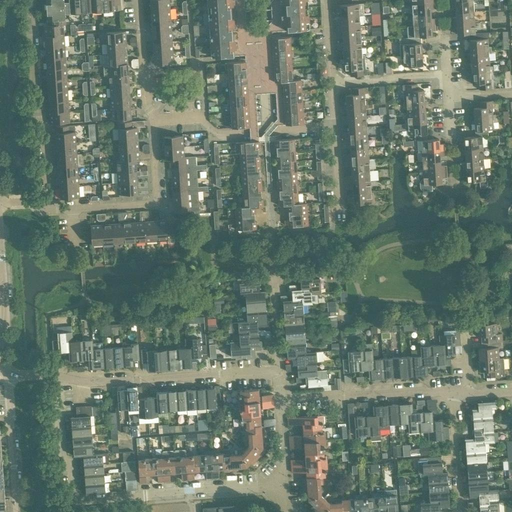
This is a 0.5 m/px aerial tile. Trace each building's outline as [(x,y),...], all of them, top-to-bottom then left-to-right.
[(46,0),(47,20),(52,19),(65,18),(64,0),(46,0)] [(81,12),(79,0),(69,0),(70,13),(81,12)] [(92,12),(91,0),(79,0),(81,12),(92,12)] [(102,11),(101,0),(91,0),(92,12),(102,11)] [(120,5),(119,0),(101,0),(102,11),(114,10),(113,5),(120,5)] [(150,0),(151,9),(170,8),(169,0),(150,0)] [(477,1),(476,0),(468,0),(449,1),(449,7),(455,7),(456,11),(474,10),(473,1),(477,1)] [(224,12),(223,1),(207,2),(208,13),(224,12)] [(491,9),(491,17),(504,17),(504,1),(499,1),(499,9),(491,9)] [(341,11),(341,16),(363,14),(363,13),(359,13),(359,3),(335,5),(335,11),(341,11)] [(378,3),(371,3),(371,15),(379,14),(378,3)] [(436,9),(436,3),(408,4),(408,5),(412,5),(413,15),(431,14),(430,9),(436,9)] [(309,18),(308,7),(292,8),(293,19),(309,18)] [(170,19),(170,8),(151,9),(151,20),(170,19)] [(474,20),(474,10),(456,11),(456,17),(450,17),(450,23),(478,21),(478,20),(474,20)] [(224,23),(224,12),(208,13),(209,24),(224,23)] [(363,15),(363,14),(341,16),(341,20),(336,21),(336,27),(360,25),(359,15),(363,15)] [(379,14),(371,15),(372,25),(380,24),(379,14)] [(413,15),(413,26),(437,24),(437,18),(431,19),(431,14),(413,15)] [(66,24),(65,18),(52,19),(52,25),(44,25),(45,37),(64,36),(63,24),(66,24)] [(309,29),(309,18),(293,19),(294,30),(309,29)] [(171,30),(170,19),(151,20),(152,31),(171,30)] [(478,22),(478,21),(450,23),(451,29),(457,29),(457,34),(468,33),(475,33),(474,22),(478,22)] [(225,34),(224,23),(209,24),(209,35),(225,34)] [(413,26),(407,26),(408,37),(410,37),(414,37),(421,37),(432,36),(432,30),(438,30),(437,24),(413,26)] [(361,35),(360,25),(336,27),(336,33),(342,33),(342,37),(364,36),(364,35),(361,35)] [(172,41),(171,30),(152,31),(153,42),(172,41)] [(106,32),(107,44),(126,42),(125,31),(106,32)] [(487,32),(475,33),(468,33),(470,50),(491,49),(491,46),(488,46),(487,32)] [(226,45),(225,34),(209,35),(210,46),(226,45)] [(64,46),(64,36),(45,37),(46,47),(64,46)] [(272,37),(273,48),(291,47),(290,39),(293,39),(292,36),(272,37)] [(364,37),(364,36),(342,37),(343,42),(337,43),(337,49),(343,49),(343,48),(361,47),(361,37),(364,37)] [(422,54),(421,37),(414,37),(410,37),(408,37),(399,38),(400,55),(422,54)] [(172,52),(172,41),(153,42),(153,53),(172,52)] [(127,53),(126,42),(107,44),(108,54),(127,53)] [(226,56),(226,45),(210,46),(211,57),(226,56)] [(65,57),(64,46),(46,47),(46,58),(65,57)] [(291,56),(291,47),(273,48),(273,59),(294,58),(293,55),(291,56)] [(362,55),(361,47),(343,48),(343,49),(344,59),(364,57),(364,54),(362,55)] [(491,53),(491,49),(470,50),(470,62),(471,62),(471,61),(489,60),(489,53),(491,53)] [(173,62),(172,52),(153,53),(154,64),(173,62)] [(127,64),(127,53),(108,54),(108,65),(127,64)] [(422,65),(422,54),(400,55),(400,58),(403,58),(404,66),(422,65)] [(66,68),(65,57),(46,58),(47,69),(66,68)] [(365,68),(364,57),(344,59),(344,70),(350,70),(351,76),(369,75),(369,68),(365,68)] [(294,60),(294,58),(273,59),(274,70),(292,69),(291,60),(294,60)] [(489,65),(489,60),(471,61),(471,62),(472,72),(492,70),(492,65),(489,65)] [(227,65),(228,73),(246,72),(245,61),(225,62),(225,65),(227,65)] [(127,64),(108,65),(103,65),(104,76),(109,76),(128,75),(127,64)] [(67,79),(66,68),(47,69),(48,80),(67,79)] [(292,69),(274,70),(275,81),(283,81),(283,80),(295,80),(295,79),(295,77),(292,77),(292,69)] [(492,70),(472,72),(472,84),(479,83),(479,89),(493,88),(493,76),(492,70)] [(247,83),(246,72),(228,73),(228,81),(226,82),(226,84),(247,83)] [(129,86),(128,75),(109,76),(110,87),(129,86)] [(283,81),(283,91),(301,90),(301,81),(303,81),(303,78),(295,79),(295,80),(283,80),(283,81)] [(67,90),(67,79),(48,80),(48,91),(67,90)] [(247,93),(247,83),(226,84),(226,86),(229,86),(229,95),(247,93)] [(402,84),(403,102),(424,101),(423,89),(417,89),(417,83),(402,84)] [(129,97),(129,86),(110,87),(110,98),(129,97)] [(346,94),(346,106),(368,104),(368,101),(365,101),(364,93),(367,93),(367,87),(352,87),(352,93),(346,94)] [(68,100),(67,90),(48,91),(49,102),(68,100)] [(302,98),(301,90),(283,91),(284,102),(304,100),(304,98),(302,98)] [(248,104),(247,93),(229,95),(230,103),(227,103),(227,106),(248,104)] [(130,108),(129,97),(110,98),(111,109),(130,108)] [(69,111),(68,100),(49,102),(50,112),(69,111)] [(304,103),(304,100),(284,102),(285,112),(303,111),(302,103),(304,103)] [(473,107),(474,118),(495,117),(495,114),(492,114),(491,106),(494,106),(494,100),(480,101),(480,107),(473,107)] [(424,111),(424,101),(403,102),(404,107),(406,107),(407,112),(424,111)] [(249,115),(248,104),(227,106),(228,108),(230,108),(231,116),(249,115)] [(368,107),(368,104),(346,106),(347,116),(365,115),(365,108),(368,107)] [(131,118),(130,108),(111,109),(112,119),(131,118)] [(69,122),(69,111),(50,112),(50,123),(69,122)] [(303,120),(303,111),(285,112),(285,124),(306,123),(306,120),(303,120)] [(425,111),(424,111),(407,112),(407,120),(404,120),(404,123),(425,122),(425,111)] [(250,126),(249,115),(231,116),(231,124),(229,125),(229,128),(250,126)] [(366,124),(365,115),(347,116),(342,116),(342,122),(348,122),(348,126),(370,125),(370,124),(366,124)] [(495,120),(495,117),(474,118),(475,136),(482,136),(487,135),(487,129),(493,129),(492,121),(495,120)] [(117,122),(119,140),(137,139),(137,127),(131,127),(131,121),(117,122)] [(426,139),(425,122),(404,123),(405,127),(407,126),(408,134),(414,134),(414,140),(421,140),(426,139)] [(56,126),(57,144),(76,143),(75,125),(56,126)] [(370,126),(370,125),(348,126),(349,132),(343,132),(343,138),(367,136),(366,127),(370,126)] [(163,136),(164,147),(183,146),(182,135),(163,136)] [(368,147),(367,136),(343,138),(343,144),(349,144),(350,149),(371,147),(371,146),(368,147)] [(475,136),(463,137),(464,142),(458,142),(458,148),(482,147),(482,136),(475,136)] [(276,147),(276,151),(295,150),(294,138),(274,140),(275,147),(276,147)] [(431,139),(426,139),(421,140),(421,150),(417,150),(417,151),(445,149),(445,144),(439,144),(439,138),(431,139)] [(138,149),(137,139),(119,140),(119,151),(138,149)] [(239,142),(240,153),(258,152),(258,148),(259,148),(258,141),(239,142)] [(76,153),(76,143),(57,144),(57,154),(76,153)] [(184,157),(183,146),(164,147),(165,159),(166,159),(171,158),(171,157),(184,157)] [(371,148),(371,147),(350,149),(350,153),(344,154),(344,160),(368,158),(368,149),(371,148)] [(482,147),(458,148),(458,154),(464,154),(465,159),(483,158),(482,148),(482,147)] [(139,160),(138,149),(119,151),(120,160),(120,161),(135,160),(135,161),(139,160)] [(445,156),(445,149),(417,151),(418,152),(421,152),(422,161),(440,160),(439,156),(445,156)] [(295,161),(295,150),(276,151),(276,155),(275,155),(276,162),(295,161)] [(258,156),(258,152),(240,153),(240,164),(260,163),(259,156),(258,156)] [(82,153),(76,153),(57,154),(58,165),(77,164),(82,164),(82,153)] [(195,156),(184,157),(171,157),(171,158),(171,168),(196,167),(196,164),(195,156)] [(369,168),(368,158),(344,160),(345,166),(351,165),(351,170),(372,169),(372,168),(369,168)] [(459,170),(487,168),(487,167),(484,167),(483,158),(465,159),(465,164),(459,164),(459,170)] [(136,171),(135,161),(135,160),(120,161),(120,160),(116,161),(117,172),(136,171)] [(440,165),(440,160),(422,161),(422,171),(419,171),(419,172),(446,171),(446,165),(440,165)] [(296,171),(295,161),(276,162),(276,169),(277,169),(277,172),(296,171)] [(260,169),(260,163),(240,164),(241,175),(260,174),(259,170),(260,169)] [(78,175),(77,164),(58,165),(59,176),(78,175)] [(196,167),(171,168),(172,179),(197,178),(196,169),(196,167)] [(487,169),(487,168),(459,170),(460,176),(466,176),(466,181),(479,180),(479,188),(480,187),(484,186),(486,185),(486,181),(484,180),(484,170),(487,169)] [(372,170),(372,169),(351,170),(351,175),(345,176),(346,181),(369,180),(369,170),(372,170)] [(136,171),(117,172),(118,183),(137,182),(136,176),(147,175),(147,170),(140,171),(136,171)] [(317,170),(310,170),(311,174),(312,176),(317,176),(317,179),(321,178),(321,170),(317,170)] [(297,182),(296,171),(277,172),(278,176),(277,176),(277,177),(277,183),(297,182)] [(446,171),(419,172),(419,174),(422,174),(423,179),(421,180),(420,182),(420,188),(421,190),(424,191),(432,190),(431,183),(441,183),(441,178),(447,177),(446,171)] [(260,178),(260,174),(241,175),(242,185),(261,184),(261,177),(260,178)] [(78,186),(78,175),(59,176),(59,187),(78,186)] [(197,186),(197,178),(172,179),(173,190),(198,189),(197,186)] [(370,190),(369,180),(346,181),(346,188),(352,187),(352,192),(374,190),(374,189),(370,190)] [(137,193),(137,182),(118,183),(118,194),(137,193)] [(297,193),(297,182),(277,183),(278,190),(279,194),(297,193)] [(262,191),(261,184),(242,185),(242,196),(261,195),(261,191),(262,191)] [(79,196),(78,186),(59,187),(60,198),(79,196)] [(198,189),(173,190),(173,201),(198,200),(198,191),(198,189)] [(374,191),(374,190),(352,192),(353,197),(347,197),(347,204),(371,202),(370,192),(374,191)] [(297,193),(279,194),(279,198),(278,198),(279,205),(287,205),(287,204),(298,204),(298,203),(297,193)] [(261,199),(261,195),(242,196),(243,206),(235,207),(235,208),(263,206),(262,199),(261,199)] [(199,215),(198,200),(173,201),(174,212),(194,211),(194,216),(199,215)] [(306,202),(298,203),(298,204),(287,204),(287,205),(287,211),(288,211),(288,215),(307,214),(306,202)] [(263,206),(235,208),(236,218),(254,217),(254,213),(255,213),(254,207),(263,206)] [(143,211),(139,211),(140,222),(134,222),(135,241),(145,241),(144,221),(144,218),(143,211)] [(122,212),(117,212),(118,223),(112,224),(113,242),(124,242),(123,223),(122,219),(122,212)] [(307,225),(307,214),(288,215),(288,219),(288,226),(307,225)] [(254,221),(254,217),(236,218),(236,230),(256,228),(255,221),(254,221)] [(166,220),(155,221),(157,240),(167,239),(167,243),(174,242),(173,223),(167,224),(166,220)] [(157,240),(155,221),(144,221),(145,241),(157,240)] [(135,241),(134,222),(123,223),(124,242),(135,241)] [(102,243),(101,224),(90,225),(91,244),(92,244),(102,243)] [(113,242),(112,224),(101,224),(102,243),(113,242)] [(300,279),(301,289),(311,288),(311,293),(320,292),(319,278),(312,278),(312,273),(297,274),(298,280),(300,279)] [(240,293),(245,292),(259,291),(259,282),(244,283),(244,278),(237,278),(237,283),(239,283),(240,293)] [(311,288),(301,289),(296,289),(296,284),(289,285),(289,290),(292,290),(293,300),(302,299),(302,303),(312,303),(311,293),(311,288)] [(267,291),(259,291),(245,292),(246,302),(265,301),(264,295),(267,295),(267,291)] [(302,299),(293,300),(288,300),(288,295),(280,296),(281,305),(284,305),(284,310),(294,309),(294,314),(303,313),(302,303),(302,299)] [(265,306),(265,301),(246,302),(246,312),(268,310),(268,306),(265,306)] [(304,323),(303,313),(294,314),(294,309),(284,310),(285,321),(282,321),(283,325),(304,323)] [(268,314),(268,310),(246,312),(247,321),(257,321),(257,326),(267,325),(266,314),(268,314)] [(257,330),(257,326),(257,321),(247,321),(230,323),(230,332),(238,332),(248,331),(249,336),(257,335),(257,334),(260,334),(260,335),(265,335),(265,337),(269,337),(269,330),(265,331),(264,329),(257,330)] [(305,333),(304,323),(283,325),(283,329),(285,329),(286,334),(305,333)] [(481,335),(482,342),(502,340),(502,333),(498,334),(497,323),(477,324),(477,336),(481,335)] [(118,324),(110,325),(110,331),(111,335),(119,334),(118,324)] [(248,331),(238,332),(239,341),(240,346),(249,345),(254,345),(254,350),(261,349),(260,341),(258,341),(257,335),(249,336),(248,331)] [(438,335),(439,345),(443,345),(444,354),(454,353),(453,346),(459,346),(458,331),(453,332),(453,334),(438,335)] [(68,342),(72,341),(72,332),(58,333),(58,340),(52,340),(53,355),(59,354),(59,352),(68,351),(68,342)] [(305,342),(305,333),(286,334),(286,340),(284,340),(284,344),(305,342)] [(82,339),(82,341),(83,350),(77,350),(78,359),(80,359),(80,361),(84,361),(83,359),(88,359),(93,358),(93,349),(92,338),(82,339)] [(184,339),(185,348),(190,348),(191,356),(200,356),(201,359),(207,358),(206,344),(200,344),(199,338),(184,339)] [(503,347),(502,340),(482,342),(482,348),(478,348),(479,359),(499,358),(498,347),(503,347)] [(83,350),(82,341),(72,341),(68,342),(68,351),(69,355),(63,356),(64,362),(73,362),(73,360),(78,359),(77,350),(83,350)] [(239,341),(230,342),(231,356),(242,356),(243,359),(255,358),(254,350),(254,345),(249,345),(240,346),(239,341)] [(306,352),(305,342),(284,344),(284,348),(287,348),(288,359),(297,358),(296,353),(306,352)] [(121,344),(121,347),(123,366),(133,365),(132,360),(138,360),(137,343),(121,344)] [(373,369),(372,359),(371,343),(361,344),(362,351),(362,361),(357,361),(358,370),(359,370),(359,372),(363,372),(363,369),(368,369),(373,369)] [(430,355),(429,344),(419,345),(420,365),(426,364),(431,364),(431,367),(434,366),(434,364),(436,364),(435,355),(430,355)] [(443,345),(439,345),(429,346),(429,344),(430,355),(435,355),(436,364),(441,363),(441,366),(450,365),(450,358),(444,359),(444,354),(443,345)] [(123,366),(121,347),(112,348),(113,369),(118,368),(117,366),(123,366)] [(104,367),(102,348),(93,349),(93,358),(88,359),(89,369),(100,368),(100,370),(104,369),(104,367)] [(113,369),(112,348),(102,348),(104,367),(109,367),(109,369),(113,369)] [(158,368),(156,350),(147,351),(146,348),(140,349),(141,363),(147,363),(148,372),(152,372),(152,369),(158,368)] [(190,348),(185,348),(175,349),(176,358),(181,357),(181,367),(187,366),(188,369),(197,368),(196,361),(191,362),(191,356),(190,348)] [(167,371),(166,349),(156,350),(158,368),(163,368),(163,371),(167,371)] [(176,358),(175,349),(166,349),(167,371),(171,370),(171,368),(181,367),(181,357),(176,358)] [(427,374),(426,364),(420,365),(419,349),(410,350),(411,356),(412,377),(416,377),(416,375),(427,374)] [(317,351),(306,352),(296,353),(297,358),(297,363),(294,363),(295,367),(297,366),(297,367),(307,367),(306,362),(315,361),(317,361),(317,351)] [(362,361),(362,351),(347,352),(348,359),(342,359),(342,373),(353,372),(353,370),(358,370),(357,361),(362,361)] [(412,377),(411,356),(401,357),(402,376),(408,375),(408,378),(412,377)] [(402,376),(401,357),(391,358),(393,376),(393,379),(396,378),(396,376),(402,376)] [(383,380),(381,358),(372,359),(373,369),(368,369),(368,378),(379,377),(379,380),(383,380)] [(393,376),(391,358),(381,358),(383,380),(387,379),(387,377),(393,376)] [(504,358),(499,358),(479,359),(480,371),(484,370),(484,377),(488,377),(497,376),(505,375),(504,358)] [(317,376),(316,371),(315,361),(306,362),(307,367),(297,367),(298,377),(295,377),(296,382),(302,382),(302,377),(307,376),(317,376)] [(317,376),(307,376),(308,386),(322,385),(322,390),(329,389),(329,384),(327,385),(326,370),(316,371),(317,376)] [(215,388),(205,389),(206,407),(216,406),(215,393),(220,392),(219,385),(214,385),(215,388)] [(133,389),(127,389),(128,408),(138,408),(138,398),(137,394),(137,386),(133,386),(133,389)] [(206,407),(205,389),(199,389),(199,386),(195,387),(196,408),(206,407)] [(196,408),(195,387),(191,387),(191,390),(185,390),(187,409),(196,408)] [(128,408),(127,389),(118,390),(117,388),(113,388),(113,396),(118,395),(119,409),(128,408)] [(177,409),(175,388),(172,388),(172,391),(167,391),(168,410),(177,409)] [(187,409),(185,390),(180,390),(180,388),(175,388),(177,409),(187,409)] [(162,392),(157,392),(156,392),(157,397),(158,411),(168,410),(167,391),(166,389),(162,389),(162,392)] [(237,395),(238,403),(274,401),(273,394),(259,395),(258,389),(240,390),(240,395),(237,395)] [(142,393),(137,394),(138,398),(138,408),(139,417),(148,416),(147,398),(143,398),(142,393)] [(157,397),(147,398),(148,416),(159,415),(158,412),(158,411),(157,397)] [(274,407),(274,401),(238,403),(238,411),(241,411),(241,415),(260,414),(260,408),(274,407)] [(397,401),(397,404),(398,423),(408,422),(407,412),(412,412),(411,403),(401,404),(401,401),(397,401)] [(471,419),(473,419),(492,417),(491,407),(496,407),(495,401),(481,402),(482,408),(473,409),(473,415),(470,415),(471,419)] [(389,423),(387,402),(383,403),(383,405),(373,406),(373,415),(378,414),(380,429),(389,428),(389,423)] [(398,423),(397,404),(391,404),(391,402),(387,402),(389,423),(398,423)] [(433,430),(432,420),(431,415),(437,415),(436,408),(427,409),(427,411),(422,411),(423,420),(417,421),(418,431),(427,430),(433,430)] [(423,420),(422,411),(421,411),(420,409),(416,409),(417,412),(412,412),(407,412),(408,422),(409,432),(418,432),(418,431),(417,421),(423,420)] [(117,424),(116,413),(109,413),(110,424),(117,424)] [(378,414),(373,415),(369,415),(369,413),(365,413),(365,415),(363,415),(364,425),(369,424),(370,434),(370,440),(380,439),(380,429),(378,414)] [(260,419),(260,414),(241,415),(242,419),(239,419),(239,427),(248,427),(264,425),(275,425),(275,418),(260,419)] [(364,425),(363,415),(355,416),(354,414),(348,414),(349,429),(356,428),(356,435),(370,434),(369,424),(364,425)] [(77,416),(72,417),(72,423),(69,423),(70,427),(91,425),(91,415),(87,415),(81,416),(80,416),(77,416)] [(303,423),(303,429),(322,428),(321,423),(324,423),(324,415),(288,417),(288,424),(303,423)] [(493,432),(492,417),(473,419),(474,428),(483,427),(483,432),(493,432)] [(442,419),(432,420),(433,430),(427,430),(428,439),(443,438),(443,440),(449,440),(448,426),(442,426),(442,419)] [(92,435),(91,425),(70,427),(70,431),(72,431),(73,436),(92,435)] [(264,432),(264,425),(248,427),(249,444),(245,449),(254,457),(262,447),(261,432),(264,432)] [(498,431),(493,432),(483,432),(483,427),(474,428),(474,430),(471,430),(472,433),(475,433),(475,438),(475,443),(485,442),(499,441),(498,431)] [(322,431),(322,428),(303,429),(303,435),(289,436),(290,442),(325,439),(325,431),(322,431)] [(93,445),(92,435),(73,436),(73,442),(71,442),(71,446),(93,445)] [(485,452),(485,442),(475,443),(475,438),(466,438),(466,449),(464,449),(464,453),(485,452)] [(326,447),(325,439),(290,442),(290,448),(304,447),(305,453),(323,451),(323,447),(326,447)] [(93,454),(93,445),(71,446),(71,450),(74,450),(74,455),(77,455),(84,455),(93,454)] [(182,480),(188,479),(186,452),(186,449),(174,450),(176,472),(181,471),(182,480)] [(246,466),(254,457),(245,449),(241,453),(224,455),(223,455),(224,470),(231,470),(231,467),(246,466)] [(170,472),(176,472),(174,450),(162,451),(162,454),(164,481),(171,480),(170,472)] [(213,477),(211,450),(204,451),(204,454),(198,454),(200,470),(206,470),(206,478),(213,477)] [(224,455),(223,453),(217,453),(217,450),(211,450),(213,477),(219,477),(218,468),(224,468),(224,470),(223,455),(224,455)] [(323,455),(323,451),(305,453),(305,458),(291,459),(291,465),(327,462),(326,455),(323,455)] [(200,470),(198,454),(193,455),(193,452),(186,452),(188,479),(195,479),(194,470),(200,470)] [(486,461),(485,452),(464,453),(464,457),(467,457),(467,463),(486,461)] [(93,454),(84,455),(84,461),(82,461),(82,465),(103,463),(109,463),(108,453),(102,453),(93,454)] [(164,481),(162,454),(156,454),(156,457),(151,458),(152,473),(157,473),(158,481),(164,481)] [(152,473),(151,458),(145,458),(145,455),(138,456),(140,483),(147,482),(146,474),(152,473)] [(418,473),(428,472),(442,471),(441,456),(426,457),(427,459),(417,460),(418,473)] [(136,470),(135,460),(122,462),(123,471),(136,470)] [(487,471),(486,461),(467,463),(465,463),(465,467),(467,466),(468,472),(487,471)] [(327,471),(327,462),(291,465),(291,472),(306,471),(306,477),(320,476),(320,477),(325,476),(324,471),(327,471)] [(104,473),(103,463),(82,465),(82,468),(85,468),(85,474),(104,473)] [(447,471),(442,471),(428,472),(429,482),(450,480),(450,476),(447,476),(447,471)] [(487,481),(487,471),(468,472),(468,478),(466,478),(466,482),(487,481)] [(104,482),(104,473),(85,474),(85,480),(83,480),(83,484),(104,482)] [(321,494),(320,477),(320,476),(306,477),(304,478),(304,484),(307,484),(308,499),(317,507),(325,498),(321,494)] [(450,484),(450,480),(429,482),(429,491),(448,490),(448,485),(450,484)] [(488,490),(487,481),(466,482),(466,486),(469,486),(470,496),(479,496),(478,490),(488,490)] [(105,492),(104,482),(83,484),(84,488),(86,488),(86,494),(105,492)] [(406,484),(398,484),(399,495),(407,494),(406,484)] [(396,489),(384,490),(385,511),(391,511),(397,510),(396,489)] [(499,489),(488,490),(478,490),(479,496),(479,500),(477,501),(477,504),(479,504),(479,506),(489,505),(489,500),(498,499),(500,499),(499,489)] [(385,511),(384,490),(376,490),(376,493),(372,494),(373,511),(375,511),(379,511),(378,511),(385,511)] [(451,490),(448,490),(429,491),(430,501),(440,500),(440,506),(450,505),(449,494),(451,494),(451,490)] [(361,511),(360,494),(353,495),(354,497),(347,498),(348,501),(348,511),(361,511)] [(373,511),(372,494),(372,496),(367,496),(366,494),(360,494),(361,511),(373,511)] [(348,511),(348,501),(329,502),(325,498),(317,507),(322,511),(348,511)] [(498,511),(498,499),(489,500),(489,505),(479,506),(479,511),(498,511)] [(440,510),(440,506),(440,500),(430,501),(420,502),(421,511),(422,511),(431,511),(443,511),(443,510),(440,510)]
